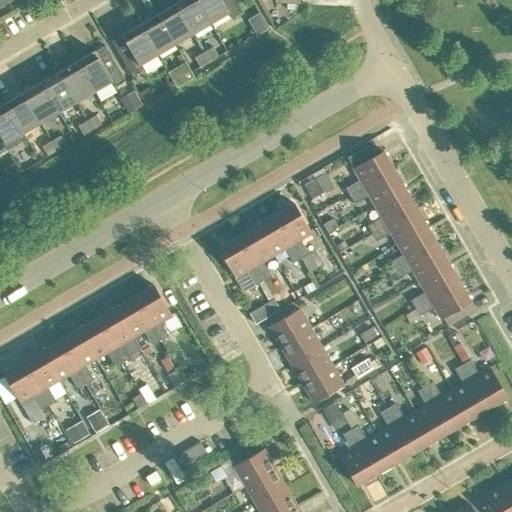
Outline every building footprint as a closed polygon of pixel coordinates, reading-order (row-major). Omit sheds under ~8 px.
[(166,8),(157,14),(174,44),(192,34),(172,0),(169,0),(164,3),(166,8)] [(172,0),(192,34),(210,24),(195,0),(172,0)] [(195,0),(210,24),(228,13),(231,19),(241,13),(233,0),(195,0)] [(157,14),(139,24),(156,55),(174,44),(157,14)] [(156,55),(139,24),(120,35),(121,36),(111,42),(131,77),(142,71),(138,65),(156,55)] [(93,51),(75,61),(93,92),(111,81),(114,87),(124,81),(104,46),(94,52),(93,51)] [(212,47),(203,52),(208,62),(217,56),(212,47)] [(208,62),(203,52),(193,58),(199,67),(208,62)] [(75,61),(57,72),(75,102),(93,92),(75,61)] [(171,81),(173,83),(182,77),(176,68),(167,73),(171,81)] [(57,72),(40,82),(57,112),(75,102),(57,72)] [(173,83),(171,81),(166,84),(170,91),(175,88),(173,83)] [(40,82),(22,92),(40,123),(57,112),(40,82)] [(149,90),(139,96),(144,105),(154,99),(149,90)] [(141,105),(134,91),(119,99),(127,113),(141,105)] [(22,92),(4,103),(22,133),(40,123),(22,92)] [(22,133),(4,103),(0,105),(0,153),(7,149),(25,139),(22,133)] [(95,115),(86,120),(91,130),(101,124),(95,115)] [(91,130),(86,120),(77,126),(82,135),(91,130)] [(60,136),(51,141),(56,151),(65,145),(60,136)] [(56,151),(51,141),(41,147),(47,156),(56,151)] [(347,158),(353,168),(352,169),(359,180),(344,188),(349,196),(394,170),(382,151),(375,156),(369,145),(347,158)] [(17,161),(0,170),(0,171),(6,181),(17,174),(23,171),(17,161)] [(368,196),(374,207),(404,189),(394,170),(349,196),(354,204),(368,196)] [(317,191),(311,181),(303,185),(309,196),(317,191)] [(366,226),(371,234),(415,208),(404,189),(374,207),(380,217),(366,226)] [(293,203),(274,214),(305,269),(306,269),(308,273),(317,267),(309,253),(308,254),(299,240),(311,234),(293,203)] [(390,233),(396,244),(426,226),(415,208),(371,234),(375,242),(390,233)] [(274,214),(255,225),(273,256),(284,249),(292,263),(294,262),(299,272),(305,269),(274,214)] [(327,233),(338,227),(333,218),(322,224),(327,233)] [(255,225),(236,236),(262,281),(270,276),(262,262),(273,256),(255,225)] [(388,263),(392,271),(437,245),(426,226),(396,244),(402,255),(388,263)] [(262,281),(236,236),(217,247),(235,278),(246,271),(255,285),(262,281)] [(346,246),(344,241),(336,245),(339,250),(346,246)] [(411,271),(418,281),(448,264),(437,245),(392,271),(397,279),(411,271)] [(410,300),(414,308),(459,282),(448,264),(418,281),(424,292),(410,300)] [(459,282),(414,308),(415,310),(419,316),(433,308),(440,319),(470,301),(459,282)] [(153,285),(133,296),(159,341),(167,336),(159,322),(170,315),(153,285)] [(318,293),(315,287),(306,292),(310,298),(318,293)] [(133,296),(115,307),(133,337),(143,331),(152,345),(159,341),(133,296)] [(248,314),(255,324),(279,310),(273,299),(248,314)] [(115,307),(96,318),(122,362),(130,358),(122,344),(133,337),(115,307)] [(268,327),(279,346),(310,328),(299,309),(268,327)] [(409,322),(419,316),(415,310),(405,316),(409,322)] [(96,318),(78,329),(95,359),(106,353),(114,367),(122,362),(96,318)] [(376,334),(372,327),(359,334),(364,341),(376,334)] [(279,346),(290,365),(321,347),(310,328),(279,346)] [(78,329),(59,340),(85,384),(93,380),(85,365),(95,359),(78,329)] [(59,340),(40,351),(58,381),(69,375),(77,389),(85,384),(59,340)] [(462,364),(469,360),(459,343),(456,344),(452,347),(462,364)] [(290,365),(301,383),(332,366),(321,347),(290,365)] [(432,359),(425,348),(415,354),(422,365),(432,359)] [(40,351),(22,361),(48,406),(55,401),(47,387),(58,381),(40,351)] [(167,357),(161,361),(167,371),(173,367),(167,357)] [(367,359),(351,369),(357,379),(374,369),(367,359)] [(462,364),(461,364),(487,409),(506,398),(489,367),(478,374),(469,360),(462,364)] [(48,406),(22,361),(2,373),(20,403),(31,396),(40,411),(48,406)] [(462,383),(451,390),(469,420),(487,409),(461,364),(453,369),(462,383)] [(332,366),(301,383),(312,403),(343,385),(332,366)] [(184,382),(177,370),(167,375),(174,387),(184,382)] [(432,382),(424,386),(450,431),(469,420),(451,390),(440,396),(432,382)] [(155,398),(147,384),(138,389),(146,403),(155,398)] [(424,405),(414,411),(431,442),(450,431),(424,386),(416,391),(424,405)] [(146,404),(140,394),(132,399),(137,409),(146,404)] [(342,417),(333,403),(322,409),(330,424),(342,417)] [(395,403),(387,408),(413,453),(431,442),(414,411),(403,417),(395,403)] [(387,427),(376,433),(394,463),(413,453),(387,408),(379,413),(387,427)] [(108,426),(99,410),(87,417),(96,433),(108,426)] [(89,435),(81,421),(65,431),(73,444),(89,435)] [(357,425),(349,430),(375,474),(394,463),(376,433),(366,439),(357,425)] [(375,474),(349,430),(342,434),(350,448),(339,455),(344,464),(356,486),(375,474)] [(46,446),(33,454),(39,463),(51,456),(46,446)] [(233,467),(244,486),(274,468),(263,449),(233,467)] [(344,464),(339,455),(331,460),(336,469),(344,464)] [(226,476),(220,466),(209,472),(214,483),(226,476)] [(244,486),(255,505),(285,487),(274,468),(244,486)] [(511,477),(501,484),(511,502),(511,477)] [(511,511),(511,502),(501,484),(482,495),(491,511),(511,511)] [(255,505),(259,511),(285,511),(296,506),(285,487),(255,505)] [(473,511),(468,503),(452,511),(473,511)]
